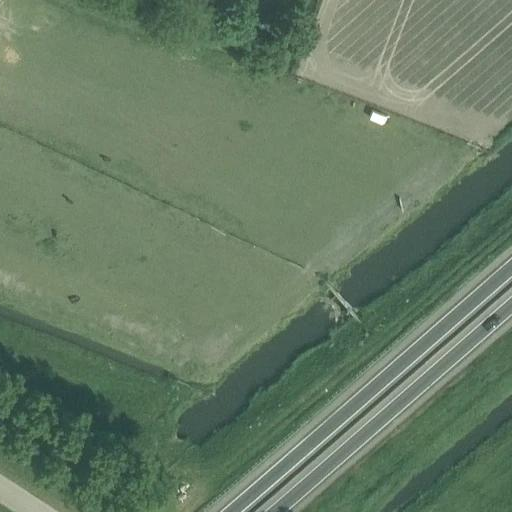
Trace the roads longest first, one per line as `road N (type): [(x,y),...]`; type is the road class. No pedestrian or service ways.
road 1 (trunk): [(511,270),(232,511)]
road 2 (trunk): [(276,511),(511,308)]
